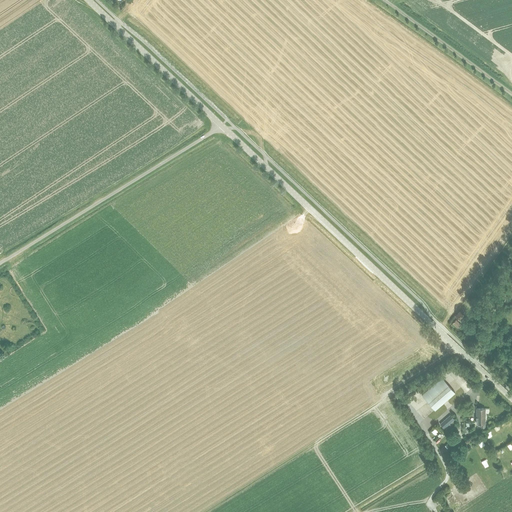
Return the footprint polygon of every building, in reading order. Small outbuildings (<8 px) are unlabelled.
[(459,311),(455,316),(459,320),(463,315),(459,311)] [(460,327),(462,325),(456,319),(452,323),(457,327),(459,326),(460,327)] [(435,410),(455,393),(442,378),(422,395),(435,410)] [(418,386),(414,381),(403,390),(406,395),(418,386)] [(485,427),(485,408),(476,408),(476,423),(477,423),(477,427),(485,427)] [(444,428),(454,419),(450,414),(440,424),(444,428)] [(479,432),(468,439),(463,443),(465,445),(481,435),(479,432)] [(453,438),(445,445),(443,447),(448,452),(458,443),(453,438)]
